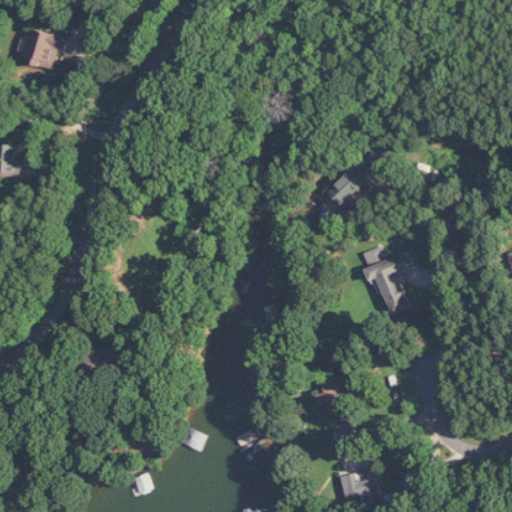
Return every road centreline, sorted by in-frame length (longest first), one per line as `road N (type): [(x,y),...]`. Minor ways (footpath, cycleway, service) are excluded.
road 1 (residential): [(0,365),(47,329),(75,287),(126,113),(192,0)]
road 2 (residential): [(511,445),(483,451),(445,434),(427,365)]
